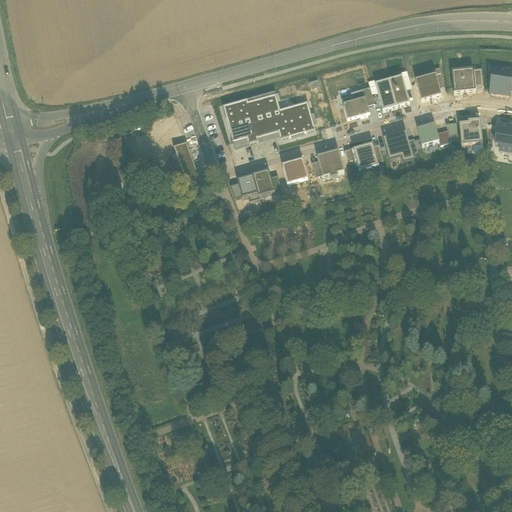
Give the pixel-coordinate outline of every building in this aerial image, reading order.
[(511,83),(511,70),(504,69),(503,72),(494,71),(490,95),(510,98),(511,85),(511,83)] [(436,79),(439,89),(444,87),(439,70),(434,72),(436,79)] [(481,71),(473,72),(475,90),(483,89),(481,71)] [(473,72),(452,75),(454,96),(476,94),(475,90),(473,72)] [(402,80),(406,93),(412,91),(407,74),(401,76),(402,80)] [(439,89),(436,79),(416,84),(421,103),(441,98),(439,89)] [(406,93),(402,80),(389,83),(396,110),(410,107),(406,93)] [(317,83),(307,86),(309,93),(319,91),(317,83)] [(379,101),(375,87),(374,83),(368,85),(370,90),(373,102),(379,101)] [(396,110),(389,83),(375,87),(379,101),(383,114),(396,110)] [(373,102),(370,90),(361,93),(363,102),(365,101),(367,109),(375,107),(373,102)] [(343,108),(363,102),(361,93),(351,96),(351,98),(341,101),(343,108)] [(233,145),(235,150),(248,147),(259,144),(258,141),(278,136),(280,143),(315,133),(308,106),(280,114),(276,98),(248,106),(247,103),(223,110),(233,145)] [(363,102),(343,108),(347,122),(360,118),(360,120),(368,118),(366,110),(367,109),(365,101),(363,102)] [(468,126),(459,127),(461,149),(483,147),(481,123),(473,124),(474,126),(468,126)] [(446,127),(448,133),(450,142),(459,141),(457,126),(446,127)] [(500,154),(511,156),(511,128),(499,126),(495,146),(501,147),(500,154)] [(422,149),(439,145),(437,136),(434,128),(417,132),(422,149)] [(451,145),(450,142),(448,133),(437,136),(439,145),(440,148),(451,145)] [(408,144),(406,137),(390,141),(390,140),(384,142),(389,163),(402,159),(404,165),(413,163),(412,157),(408,144)] [(414,142),(408,144),(412,157),(418,155),(414,142)] [(186,146),(174,150),(186,186),(198,182),(186,146)] [(373,147),(363,150),(353,153),(358,170),(359,175),(379,169),(378,166),(373,149),(373,147)] [(379,147),(373,149),(378,166),(384,165),(379,147)] [(356,171),(358,170),(353,153),(363,150),(363,148),(350,151),(350,152),(353,162),(356,171)] [(347,164),(353,162),(350,152),(344,153),(345,156),(347,164)] [(323,181),(330,179),(338,177),(344,175),(343,170),(339,158),(338,154),(317,160),(318,164),(322,179),(323,181)] [(349,168),(347,164),(345,156),(339,158),(343,170),(349,168)] [(287,187),(308,181),(305,172),(303,164),(283,170),(287,187)] [(316,180),(322,179),(318,164),(312,166),(313,170),(316,180)] [(380,172),(379,169),(359,175),(360,177),(380,172)] [(316,183),(316,180),(313,170),(305,172),(308,181),(309,185),(316,183)] [(275,195),(271,181),(269,174),(252,178),(252,179),(258,197),(258,200),(259,200),(274,195),(275,195)] [(248,200),(258,197),(252,179),(237,183),(238,187),(242,200),(242,202),(248,200)] [(275,195),(274,195),(275,198),(283,196),(278,179),(271,181),(275,195)] [(242,200),(238,187),(230,189),(235,202),(242,200)]
